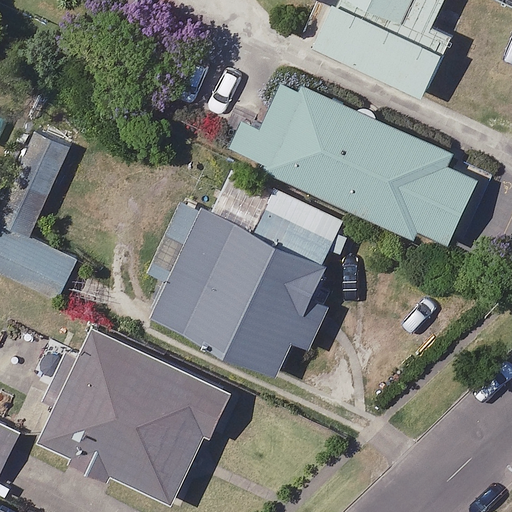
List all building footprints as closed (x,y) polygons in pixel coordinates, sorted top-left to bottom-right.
[(511,0),(301,0),(274,60),(375,106),(423,2),(511,43),(511,0)] [(273,158),(270,166),(421,234),(424,225),(458,241),(492,166),(291,74),(270,121),(253,113),(239,143),(273,158)] [(76,146),(41,129),(0,212),(0,263),(64,294),(83,255),(35,232),(76,146)] [(260,223),(193,192),(156,270),(175,279),(160,311),(287,370),(303,337),(322,341),(340,236),(270,203),(260,223)] [(82,451),(78,459),(119,477),(122,470),(183,499),(235,389),(100,325),(48,435),(82,451)] [(25,429),(0,417),(0,474),(3,476),(25,429)] [(20,511),(0,503),(0,511),(20,511)]
